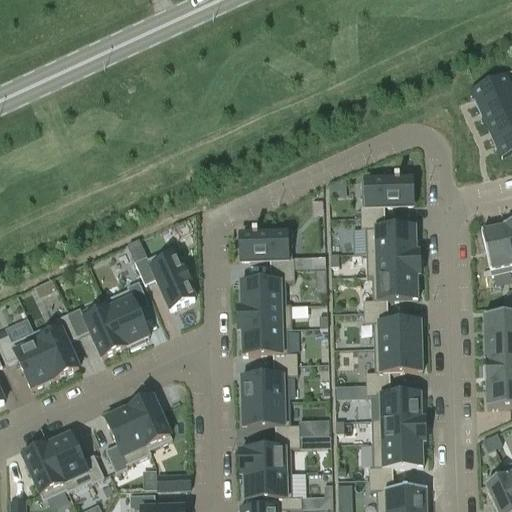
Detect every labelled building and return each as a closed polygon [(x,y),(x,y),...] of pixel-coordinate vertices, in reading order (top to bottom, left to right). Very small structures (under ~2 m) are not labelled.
[(471,93),(470,94),(478,111),(511,95),(511,88),(507,77),(505,78),(506,78),(472,94),(471,93)] [(511,95),(478,111),(485,128),(511,115),(511,95)] [(511,115),(485,128),(493,144),(511,135),(511,115)] [(511,135),(493,144),(501,162),(502,161),(511,155),(511,135)] [(362,211),(360,211),(361,222),(385,222),(384,211),(412,210),(412,183),(400,183),(400,181),(395,181),(395,183),(362,184),(362,211)] [(361,234),(353,234),(354,258),(366,257),(366,258),(416,257),(416,256),(416,232),(385,233),(385,222),(361,222),(361,234)] [(511,227),(503,230),(504,231),(505,231),(511,262),(511,227)] [(504,231),(481,236),(492,280),(511,275),(511,262),(505,231),(504,231)] [(291,237),(241,238),(242,265),(270,265),(270,275),(294,275),(294,263),(292,263),(291,237)] [(170,315),(195,304),(190,291),(192,290),(184,274),(182,275),(172,253),(148,264),(147,262),(135,268),(145,290),(156,285),(170,315)] [(416,257),(366,258),(367,282),(372,282),(372,281),(417,280),(417,281),(419,281),(419,256),(416,256),(416,257)] [(339,259),(330,259),(331,271),(339,271),(339,259)] [(325,261),(315,262),(315,274),(326,274),(325,261)] [(270,286),(240,287),(241,312),(286,311),(286,310),(286,286),(295,286),(294,275),(270,275),(270,286)] [(372,306),(363,306),(364,317),(388,317),(387,306),(418,305),(417,281),(417,280),(372,281),(372,282),(372,306)] [(128,294),(105,305),(126,352),(130,350),(131,354),(147,347),(145,343),(150,341),(138,315),(150,310),(139,287),(127,292),(128,294)] [(80,314),(68,319),(79,342),(90,337),(102,362),(126,352),(105,305),(81,316),(80,314)] [(241,312),(239,312),(240,336),(242,336),(242,335),(287,334),(287,335),(292,335),(291,310),(286,310),(286,311),(241,312)] [(388,317),(364,317),(364,323),(364,329),(373,328),(374,353),(422,352),(421,326),(388,328),(388,317)] [(68,347),(79,342),(68,319),(56,325),(57,327),(34,337),(55,384),(79,373),(68,347)] [(511,319),(484,320),(485,344),(511,342),(511,319)] [(327,321),(319,321),(319,333),(328,333),(327,321)] [(9,341),(0,344),(0,355),(6,369),(18,364),(31,394),(55,384),(34,337),(28,323),(5,333),(6,334),(9,341)] [(287,334),(242,335),(242,336),(243,360),(273,359),(273,370),(297,370),(297,358),(288,359),(287,335),(287,334)] [(511,342),(485,344),(485,366),(485,367),(511,365),(511,342)] [(375,378),(365,378),(366,389),(390,389),(389,378),(422,377),(422,352),(374,353),(375,378)] [(485,366),(484,366),(485,390),(486,390),(486,389),(511,388),(511,365),(485,367),(485,366)] [(274,381),(241,382),(242,407),(289,406),(288,381),(298,381),(297,370),(273,370),(274,381)] [(511,388),(486,389),(486,390),(487,413),(511,412),(511,388)] [(366,401),(366,389),(336,390),(337,404),(366,403),(366,401)] [(390,389),(366,389),(366,401),(380,400),(381,424),(381,425),(421,424),(421,423),(421,399),(390,400),(390,389)] [(153,402),(129,413),(148,455),(149,455),(172,444),(153,402)] [(289,406),(242,407),(243,433),(275,431),(276,442),(299,442),(299,430),(290,431),(289,406)] [(151,459),(149,455),(148,455),(129,413),(105,424),(117,450),(105,455),(116,478),(128,472),(127,470),(151,459)] [(381,424),(371,424),(372,448),(422,447),(422,448),(425,448),(424,423),(421,423),(421,424),(381,425),(381,424)] [(315,441),(323,441),(329,441),(329,425),(314,426),(315,441)] [(343,426),(335,426),(336,439),(344,438),(343,426)] [(51,449),(47,450),(67,495),(66,495),(67,497),(91,487),(92,489),(104,483),(94,460),(83,465),(71,439),(66,442),(65,438),(49,445),(51,449)] [(495,453),(502,449),(497,438),(490,441),(495,453)] [(495,453),(490,441),(482,445),(487,456),(495,453)] [(276,453),(241,455),(242,481),(244,480),(291,478),(290,453),(300,453),(299,442),(276,442),(276,453)] [(372,473),(368,473),(369,485),(393,484),(392,473),(423,472),(422,448),(422,447),(372,448),(372,473)] [(67,495),(47,450),(23,461),(43,506),(66,495),(67,495)] [(511,467),(502,472),(506,480),(507,480),(511,490),(511,467)] [(291,478),(244,480),(245,505),(278,504),(277,511),(333,511),(333,490),(323,490),(324,502),(306,502),(305,478),(291,478)] [(506,480),(485,490),(495,511),(511,511),(511,490),(507,480),(506,480)] [(180,494),(191,494),(190,481),(180,481),(180,494)] [(393,484),(369,485),(369,496),(376,495),(376,511),(426,511),(426,494),(393,495),(393,484)] [(352,511),(352,490),(338,490),(338,511),(352,511)] [(183,511),(184,511),(180,511),(155,511),(155,500),(130,501),(130,511),(183,511)]
